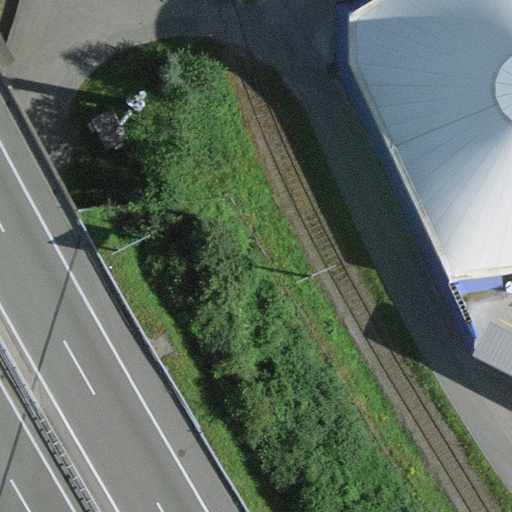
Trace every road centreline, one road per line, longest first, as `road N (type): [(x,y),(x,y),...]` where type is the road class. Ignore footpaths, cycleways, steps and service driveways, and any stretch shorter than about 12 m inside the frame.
road 1 (unclassified): [(0,204),(41,70),(73,34),(117,16),(164,11),(232,22),(275,44),(302,79),(511,466)]
road 2 (motorway): [(163,511),(0,230)]
